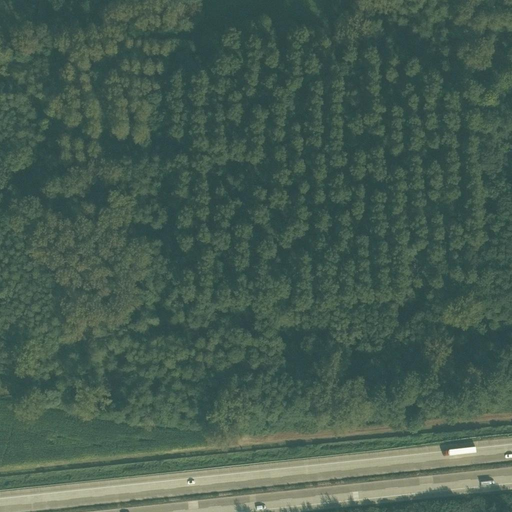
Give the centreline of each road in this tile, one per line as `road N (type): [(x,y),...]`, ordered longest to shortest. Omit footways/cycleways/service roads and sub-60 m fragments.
road 1 (motorway): [(511,453),(0,507)]
road 2 (track): [(0,473),(511,419)]
road 3 (motorway): [(172,511),(511,476)]
